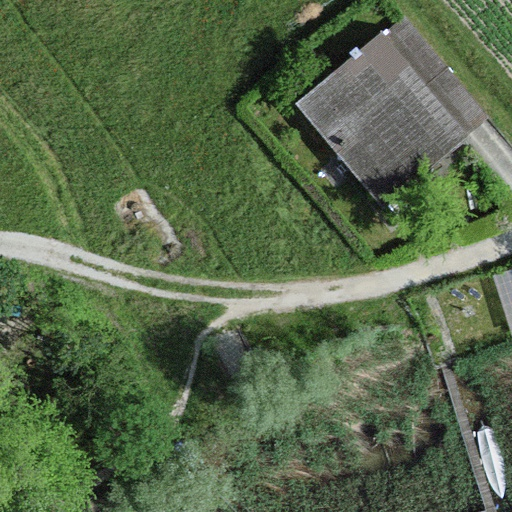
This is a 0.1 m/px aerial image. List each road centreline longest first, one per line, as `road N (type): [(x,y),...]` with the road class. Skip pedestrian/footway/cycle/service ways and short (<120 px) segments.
road 1 (track): [(234,298),(388,279),(511,235)]
road 2 (track): [(234,298),(0,247)]
